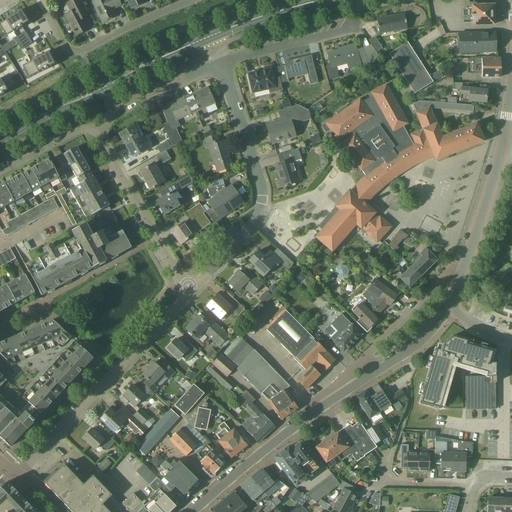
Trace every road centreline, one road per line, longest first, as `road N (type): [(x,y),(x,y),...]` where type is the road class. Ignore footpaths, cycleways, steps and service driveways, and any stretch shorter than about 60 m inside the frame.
road 1 (residential): [(452,305),(402,354),(306,418),(194,511)]
road 2 (residential): [(222,62),(261,202),(248,230),(191,291)]
road 3 (residential): [(191,291),(21,473)]
road 4 (tertiary): [(0,139),(209,37)]
road 5 (residential): [(193,0),(81,51),(63,45),(40,0)]
road 6 (residential): [(99,130),(191,291)]
road 7 (unclassified): [(452,305),(501,153)]
road 8 (residential): [(222,62),(360,26)]
road 9 (residential): [(99,130),(115,111),(222,62)]
road 10 (tertiary): [(209,37),(325,0)]
